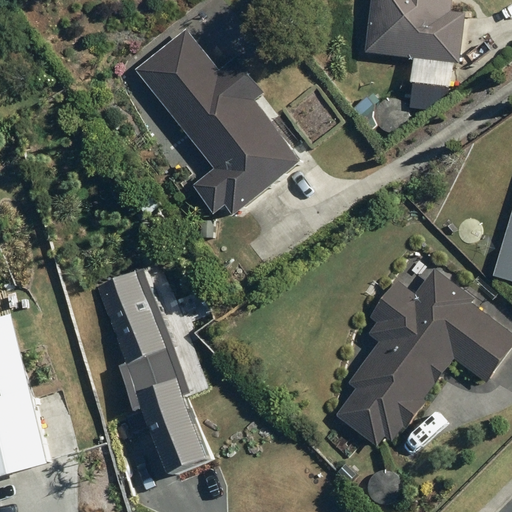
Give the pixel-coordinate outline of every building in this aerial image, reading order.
[(383,0),(377,51),(462,63),(467,21),(453,19),(455,4),(451,3),(451,0),(383,0)] [(213,152),(209,155),(224,174),(206,189),(224,212),(235,203),(244,214),(305,164),(262,111),(257,115),(249,106),(264,93),(241,64),(224,77),(204,53),(188,66),(174,50),(148,71),(163,90),(160,93),(190,131),(193,129),(213,152)] [(208,390),(154,269),(106,290),(139,362),(127,367),(147,411),(157,406),(186,473),(227,454),(200,393),(208,390)] [(369,390),(349,417),(383,443),(391,433),(398,438),(409,423),(413,425),(428,405),(424,402),(442,379),(439,376),(448,363),(451,366),(460,354),(493,379),(511,353),(511,335),(471,306),(474,301),(442,278),(423,304),(410,294),(380,335),(392,343),(361,385),(369,390)] [(406,472),(378,474),(379,503),(407,502),(406,472)]
